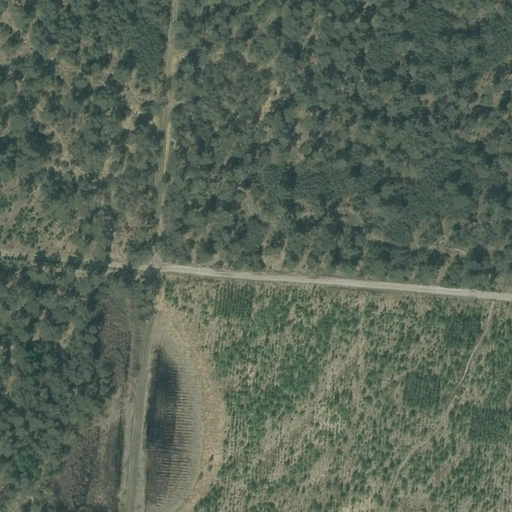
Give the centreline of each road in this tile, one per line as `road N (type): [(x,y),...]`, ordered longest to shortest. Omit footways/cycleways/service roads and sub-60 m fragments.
road 1 (track): [(511,305),(144,268)]
road 2 (track): [(144,268),(172,0)]
road 3 (track): [(120,511),(144,268)]
road 4 (track): [(144,268),(0,257)]
